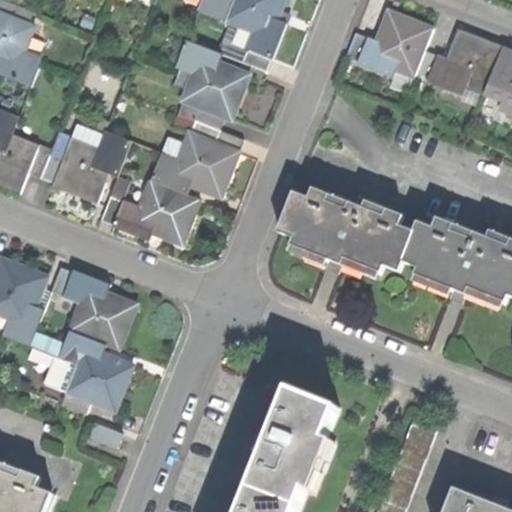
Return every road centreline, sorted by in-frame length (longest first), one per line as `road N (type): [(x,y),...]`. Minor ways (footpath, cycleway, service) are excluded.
road 1 (residential): [(346,0),(222,299)]
road 2 (residential): [(222,299),(511,416)]
road 3 (residential): [(0,212),(222,299)]
road 4 (residential): [(222,299),(132,511)]
